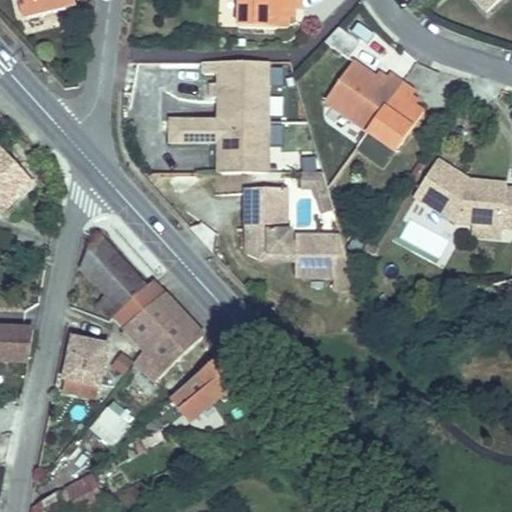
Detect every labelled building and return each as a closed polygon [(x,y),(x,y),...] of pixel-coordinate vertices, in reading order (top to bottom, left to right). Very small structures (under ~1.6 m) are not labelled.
[(19,0),(25,19),(78,6),(76,0),(19,0)] [(243,0),(242,25),(289,26),(290,4),(302,5),(302,0),(243,0)] [(337,26),(324,43),(347,60),(360,44),(337,26)] [(221,60),(220,119),(269,120),(271,60),(267,60),(221,60)] [(334,99),(360,119),(392,142),(419,105),(401,92),(407,82),(394,72),(384,65),(378,74),(361,62),(334,99)] [(220,119),(172,118),(172,140),(220,141),(219,172),(268,172),(269,121),(269,120),(220,119)] [(0,216),(35,183),(1,147),(0,147),(0,216)] [(450,215),(468,216),(500,217),(502,183),(466,181),(461,177),(466,171),(438,151),(411,186),(450,215)] [(323,171),(297,171),(298,188),(309,187),(315,180),(319,196),(329,193),(323,171)] [(215,193),(243,192),(243,176),(215,176),(215,193)] [(511,217),(511,183),(502,183),(500,217),(511,217)] [(336,282),(352,282),(344,251),(340,235),(294,236),(294,229),(287,229),(287,187),(248,188),(249,227),(262,226),(263,260),(297,260),(297,276),(335,275),(336,282)] [(329,193),(319,196),(323,213),(333,209),(329,193)] [(500,217),(468,216),(468,231),(499,233),(500,217)] [(0,232),(0,243),(9,244),(10,234),(0,232)] [(141,280),(99,232),(84,268),(124,312),(149,289),(141,280)] [(161,289),(156,283),(149,289),(124,312),(115,319),(121,326),(125,330),(165,293),(161,289)] [(164,374),(206,337),(182,313),(165,293),(125,330),(146,353),(164,374)] [(0,327),(0,360),(31,362),(36,328),(0,327)] [(74,341),(67,382),(101,387),(109,348),(74,341)] [(194,424),(244,380),(238,374),(222,357),(173,401),(194,424)] [(101,387),(67,382),(64,393),(99,399),(101,387)] [(113,450),(138,419),(114,401),(89,432),(113,450)] [(92,480),(69,484),(73,505),(96,500),(92,480)] [(55,493),(34,507),(33,511),(40,511),(58,499),(55,493)] [(61,511),(58,499),(40,511),(61,511)]
